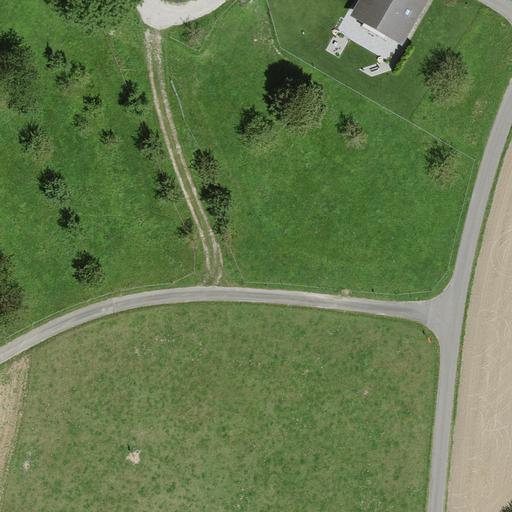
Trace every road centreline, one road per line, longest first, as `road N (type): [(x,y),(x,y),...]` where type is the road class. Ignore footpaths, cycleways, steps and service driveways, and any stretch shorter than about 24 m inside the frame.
road 1 (track): [(0,354),(131,296),(247,292),(450,315)]
road 2 (unclassified): [(435,511),(450,315),(492,135),(511,94)]
